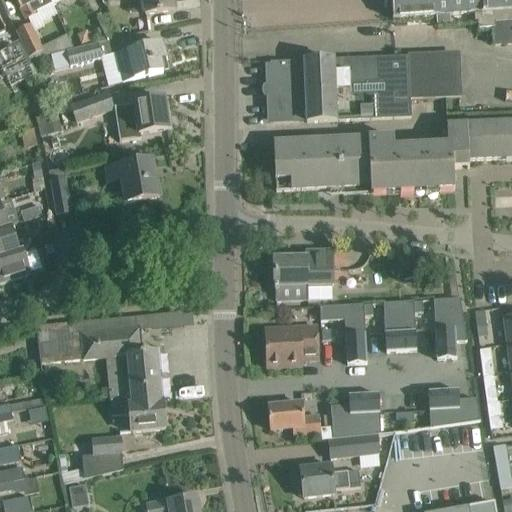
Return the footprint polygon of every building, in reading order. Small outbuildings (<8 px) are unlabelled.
[(14,0),(16,2),(20,10),(26,21),(28,20),(37,16),(35,13),(51,5),(48,0),(14,0)] [(107,0),(108,2),(124,0),(142,0),(145,16),(153,15),(173,12),(171,0),(107,0)] [(511,0),(390,0),(392,20),(437,17),(437,28),(449,27),(449,17),(475,15),(475,23),(478,23),(479,31),(492,30),(493,47),(511,45),(511,0)] [(109,14),(96,20),(107,42),(120,39),(109,14)] [(0,116),(18,108),(0,70),(0,56),(6,53),(3,47),(0,41),(0,35),(4,34),(4,33),(0,24),(0,116)] [(30,25),(15,32),(28,58),(42,51),(30,25)] [(152,46),(115,55),(122,84),(143,79),(163,74),(160,63),(166,61),(161,43),(152,46)] [(98,45),(65,53),(68,63),(70,68),(102,60),(98,45)] [(6,53),(0,56),(0,70),(18,108),(41,97),(16,48),(6,53)] [(271,88),(267,88),(268,97),(272,97),(273,123),(306,122),(306,124),(317,124),(411,120),(410,102),(458,100),(456,56),(307,62),(290,63),(270,64),(271,88)] [(107,94),(71,108),(77,125),(113,111),(107,94)] [(120,123),(117,123),(120,143),(121,143),(141,140),(140,135),(167,130),(163,100),(143,103),(134,105),(134,106),(118,109),(120,123)] [(47,115),(35,117),(40,137),(63,132),(57,111),(47,114),(47,115)] [(321,142),(273,144),(276,193),(325,191),(329,191),(333,191),(333,187),(342,186),(343,197),(454,192),(453,171),(469,170),(469,167),(469,163),(511,160),(511,123),(467,126),(447,127),(448,147),(394,150),(394,138),(321,142)] [(33,131),(20,134),(24,151),(37,148),(33,131)] [(132,165),(105,170),(108,184),(121,182),(125,205),(159,199),(152,161),(132,165)] [(33,178),(31,178),(33,193),(45,190),(43,181),(44,181),(40,164),(32,166),(32,175),(33,178)] [(64,170),(48,173),(50,184),(55,214),(56,217),(71,214),(66,181),(64,170)] [(496,206),(511,205),(511,186),(496,187),(496,206)] [(0,231),(8,229),(7,229),(11,227),(18,225),(11,202),(4,204),(0,205),(0,231)] [(40,208),(30,211),(34,221),(44,217),(40,208)] [(8,229),(0,231),(0,258),(19,253),(19,252),(11,227),(7,229),(8,229)] [(19,253),(0,258),(0,286),(31,277),(25,258),(23,251),(19,252),(19,253)] [(306,259),(273,259),(274,291),(275,291),(275,303),(295,302),(308,302),(331,301),(330,286),(333,286),(332,273),(332,253),(306,254),(306,259)] [(459,301),(433,302),(437,362),(457,361),(456,344),(467,344),(462,315),(460,301),(459,301)] [(413,304),(383,305),(386,355),(416,353),(414,315),(413,304)] [(422,304),(413,304),(414,315),(423,315),(422,304)] [(364,306),(320,309),(320,324),(344,322),(347,367),(367,366),(364,318),(364,307),(364,306)] [(372,307),(364,307),(364,318),(373,318),(372,307)] [(73,325),(37,328),(41,365),(106,359),(108,389),(101,390),(102,400),(109,400),(118,399),(118,393),(135,391),(136,406),(163,404),(163,403),(162,403),(157,354),(141,356),(139,332),(182,328),(181,315),(135,319),(73,325)] [(511,316),(503,318),(507,346),(511,345),(511,316)] [(476,321),(478,339),(487,338),(485,320),(476,321)] [(284,331),(264,332),(266,371),(303,369),(303,363),(319,362),(317,329),(284,331)] [(331,332),(322,332),(322,343),(331,343),(331,332)] [(482,364),(491,363),(490,351),(480,353),(482,364)] [(57,372),(46,373),(47,385),(58,384),(57,372)] [(493,378),(483,379),(485,389),(494,388),(493,378)] [(118,399),(109,400),(111,418),(129,416),(131,434),(145,433),(165,431),(163,404),(136,406),(135,391),(118,393),(118,399)] [(458,392),(428,393),(430,430),(480,423),(476,401),(459,402),(458,392)] [(58,393),(48,395),(49,405),(59,404),(58,393)] [(349,407),(330,409),(333,441),(380,436),(378,396),(348,397),(349,407)] [(44,400),(9,406),(11,414),(44,408),(45,408),(44,400)] [(498,404),(497,405),(487,406),(488,417),(500,415),(498,404)] [(288,406),(268,408),(270,432),(292,430),(293,439),(313,437),(321,436),(319,418),(303,420),(301,405),(288,406)] [(0,416),(10,414),(9,406),(0,408),(0,416)] [(10,414),(0,416),(0,437),(9,435),(6,424),(13,422),(14,422),(14,424),(46,418),(44,408),(11,414),(10,414)] [(413,414),(404,415),(405,426),(414,425),(413,414)] [(404,415),(395,415),(396,426),(405,426),(404,415)] [(94,458),(82,459),(83,472),(84,481),(123,473),(122,455),(120,440),(92,442),(94,458)] [(358,442),(328,445),(330,461),(360,458),(379,456),(377,440),(358,442)] [(511,488),(505,447),(493,448),(500,491),(511,489),(511,488)] [(17,448),(0,451),(0,467),(20,463),(17,448)] [(300,485),(298,487),(299,495),(301,497),(303,497),(303,500),(323,498),(333,497),(332,492),(348,491),(360,490),(358,472),(346,473),(331,475),(330,467),(320,468),(300,470),(302,485),(300,485)] [(0,486),(24,482),(22,469),(0,473),(0,486)] [(24,482),(0,486),(0,494),(14,492),(15,494),(23,493),(38,490),(36,479),(24,482)] [(71,489),(76,509),(93,505),(89,485),(71,489)] [(167,503),(146,507),(146,511),(199,511),(196,497),(177,501),(167,502),(167,503)] [(32,511),(30,499),(2,504),(3,511),(32,511)]
